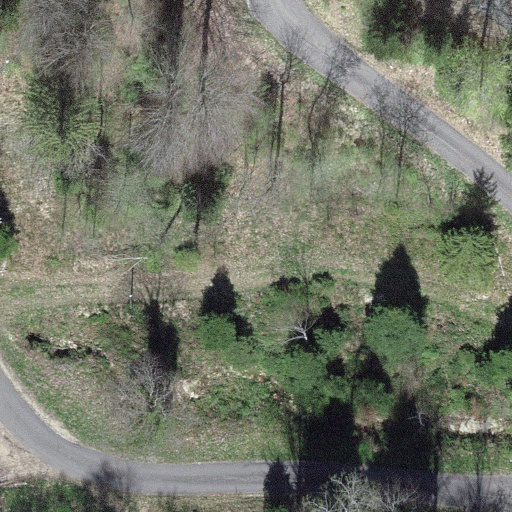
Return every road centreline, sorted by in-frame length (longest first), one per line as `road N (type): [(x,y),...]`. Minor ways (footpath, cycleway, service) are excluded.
road 1 (unclassified): [(511,491),(102,456),(56,432),(0,372)]
road 2 (unclassified): [(274,0),(511,194)]
